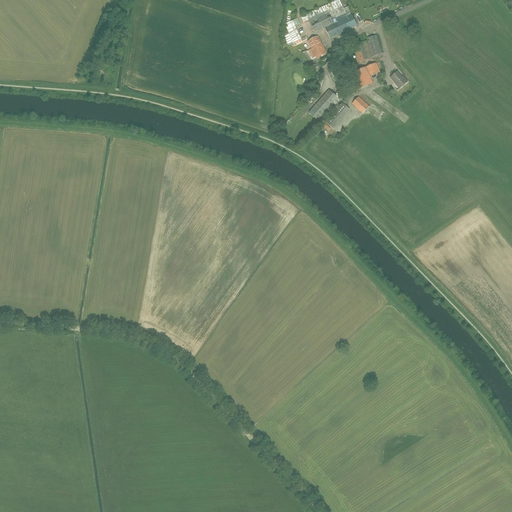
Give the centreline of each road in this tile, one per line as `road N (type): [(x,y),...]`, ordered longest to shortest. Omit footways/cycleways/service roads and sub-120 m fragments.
road 1 (track): [(511,444),(431,335),(279,187),(118,133),(0,123)]
road 2 (track): [(317,511),(162,352),(119,334),(0,323)]
